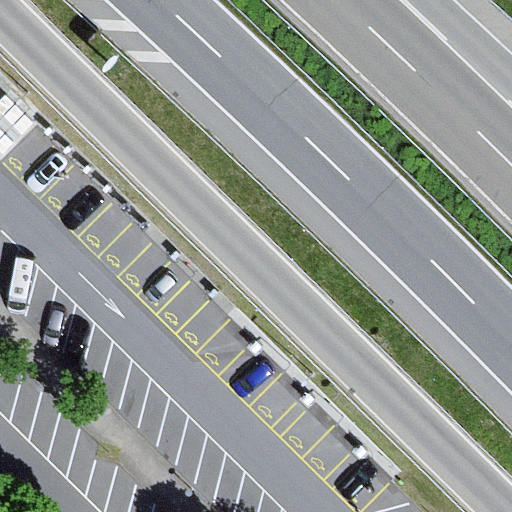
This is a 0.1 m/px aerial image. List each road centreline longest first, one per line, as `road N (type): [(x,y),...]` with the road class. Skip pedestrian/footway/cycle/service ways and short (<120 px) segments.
road 1 (motorway): [(0,16),(506,511)]
road 2 (motorway): [(158,0),(511,338)]
road 3 (motorway): [(511,168),(340,0)]
